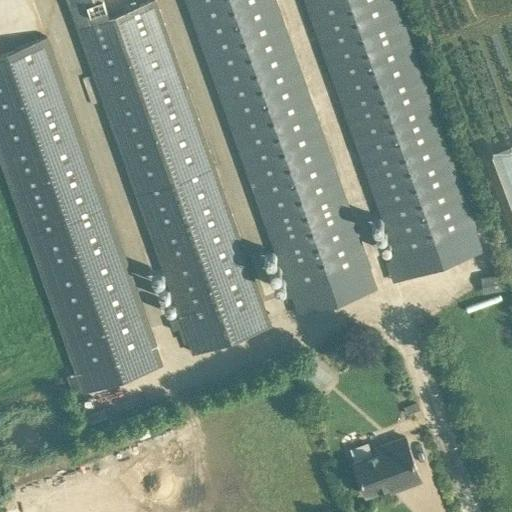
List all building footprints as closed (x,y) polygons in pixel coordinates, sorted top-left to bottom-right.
[(191,353),(222,342),(271,325),(156,0),(147,0),(109,14),(103,0),(66,0),(182,327),(178,329),(183,343),(187,341),(191,353)] [(187,0),(292,294),(299,313),(376,286),(274,0),(187,0)] [(306,0),(398,257),(386,261),(393,280),(482,248),(393,0),(306,0)] [(0,153),(84,390),(162,362),(46,36),(0,52),(0,153)] [(511,150),(495,156),(511,204),(511,150)] [(506,289),(500,252),(489,254),(489,258),(491,258),(495,275),(481,278),(484,293),(506,289)] [(308,374),(306,377),(318,387),(331,373),(318,363),(315,366),(308,374)] [(421,479),(414,461),(406,436),(386,443),(388,448),(354,461),(366,494),(400,481),(402,486),(421,479)]
